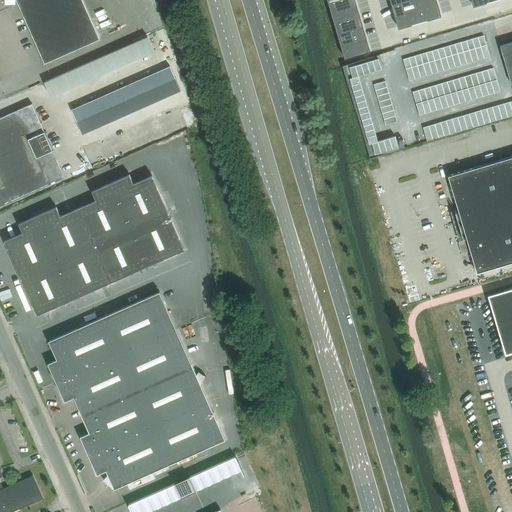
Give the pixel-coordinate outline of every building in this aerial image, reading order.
[(16,0),(44,63),(99,39),(82,0),(16,0)] [(355,0),(330,0),(328,1),(331,11),(356,4),(355,0)] [(413,0),(409,0),(391,5),(395,16),(416,10),(413,0)] [(436,0),(413,0),(416,10),(437,3),(436,0)] [(437,3),(416,10),(420,22),(441,16),(437,3)] [(356,4),(331,11),(334,22),(359,15),(356,4)] [(416,10),(395,16),(398,28),(399,28),(420,22),(416,10)] [(359,15),(334,22),(337,33),(362,25),(359,15)] [(362,25),(337,33),(340,43),(366,36),(362,25)] [(483,35),(478,37),(481,47),(487,46),(483,35)] [(147,36),(138,41),(144,55),(154,51),(147,36)] [(366,36),(340,43),(345,58),(370,51),(366,36)] [(478,37),(472,38),(475,49),(481,47),(478,37)] [(472,38),(466,40),(469,51),(475,49),(472,38)] [(466,40),(460,42),(464,52),(469,51),(466,40)] [(511,40),(500,45),(511,83),(511,40)] [(135,60),(144,55),(138,41),(128,45),(135,60)] [(460,42),(455,44),(458,54),(464,52),(460,42)] [(455,44),(449,45),(452,56),(458,54),(455,44)] [(126,64),(135,60),(128,45),(119,49),(126,64)] [(449,45),(443,47),(446,58),(452,56),(449,45)] [(487,46),(481,47),(484,58),(490,56),(487,46)] [(443,47),(437,49),(440,59),(446,58),(443,47)] [(481,47),(475,49),(478,60),(484,58),(481,47)] [(116,68),(126,64),(119,49),(110,53),(116,68)] [(437,49),(432,50),(435,61),(440,59),(437,49)] [(475,49),(469,51),(472,61),(478,60),(475,49)] [(432,50),(426,52),(429,63),(435,61),(432,50)] [(469,51),(464,52),(467,63),(472,61),(469,51)] [(426,52),(420,54),(423,64),(429,63),(426,52)] [(464,52),(458,54),(461,65),(467,63),(464,52)] [(107,72),(116,68),(110,53),(100,57),(107,72)] [(420,54),(414,56),(417,66),(423,64),(420,54)] [(458,54),(452,56),(455,66),(461,65),(458,54)] [(377,55),(372,57),(375,70),(381,68),(377,55)] [(414,56),(409,57),(412,68),(417,66),(414,56)] [(452,56),(446,58),(449,68),(455,66),(452,56)] [(98,76),(107,72),(100,57),(91,61),(98,76)] [(372,57),(366,58),(370,72),(375,70),(372,57)] [(409,57),(403,59),(406,70),(412,68),(409,57)] [(366,58),(360,60),(364,74),(370,72),(366,58)] [(446,58),(440,59),(444,70),(449,68),(446,58)] [(440,59),(435,61),(438,72),(444,70),(440,59)] [(360,60),(354,62),(358,75),(364,74),(360,60)] [(88,80),(98,76),(91,61),(82,65),(88,80)] [(435,61),(429,63),(432,73),(438,72),(435,61)] [(354,62),(348,64),(352,77),(358,75),(354,62)] [(429,63),(423,64),(426,75),(432,73),(429,63)] [(348,64),(343,65),(349,86),(360,82),(358,75),(352,77),(348,64)] [(423,64),(417,66),(421,77),(426,75),(423,64)] [(79,84),(88,80),(82,65),(72,69),(79,84)] [(170,66),(162,70),(166,80),(167,82),(170,81),(175,78),(173,74),(170,66)] [(417,66),(412,68),(415,78),(421,77),(417,66)] [(412,68),(406,70),(409,80),(415,78),(412,68)] [(70,88),(79,84),(72,69),(63,74),(70,88)] [(487,69),(482,71),(485,83),(491,81),(489,75),(487,69)] [(158,71),(153,73),(159,86),(167,82),(166,80),(162,70),(158,71)] [(482,71),(476,73),(479,84),(485,83),(482,71)] [(149,75),(145,77),(151,89),(159,86),(153,73),(149,75)] [(476,73),(470,75),(473,86),(479,84),(476,73)] [(60,93),(70,88),(63,74),(54,78),(60,93)] [(470,75),(464,76),(468,88),(473,86),(470,75)] [(464,76),(458,78),(462,90),(468,88),(464,76)] [(145,77),(137,80),(142,93),(151,89),(145,77)] [(51,97),(60,93),(54,78),(44,82),(51,97)] [(170,81),(167,82),(170,90),(172,94),(181,91),(175,78),(170,81)] [(458,78),(453,80),(456,91),(462,90),(458,78)] [(496,79),(491,81),(494,92),(500,91),(496,79)] [(137,80),(129,84),(134,96),(142,93),(137,80)] [(453,80),(447,81),(450,93),(456,91),(453,80)] [(385,81),(373,84),(375,90),(387,87),(385,81)] [(447,81),(441,83),(445,95),(450,93),(447,81)] [(491,81),(485,83),(488,94),(494,92),(491,81)] [(167,82),(159,86),(164,98),(172,94),(170,90),(167,82)] [(360,82),(349,86),(351,92),(362,88),(360,82)] [(441,83),(435,85),(439,96),(445,95),(441,83)] [(485,83),(479,84),(483,96),(488,94),(485,83)] [(129,84),(121,88),(126,100),(134,96),(129,84)] [(479,84),(473,86),(477,98),(483,96),(479,84)] [(435,85),(430,87),(433,98),(439,96),(435,85)] [(159,86),(151,89),(156,102),(164,98),(159,86)] [(473,86),(468,88),(471,99),(477,98),(473,86)] [(387,87),(375,90),(377,96),(388,92),(387,87)] [(430,87),(424,88),(427,100),(433,98),(430,87)] [(121,88),(112,91),(118,104),(126,100),(121,88)] [(362,88),(351,92),(352,97),(364,94),(362,88)] [(424,88),(418,90),(422,102),(427,100),(424,88)] [(468,88),(462,90),(465,101),(471,99),(468,88)] [(151,89),(142,93),(148,105),(156,102),(151,89)] [(418,90),(412,92),(416,103),(422,102),(418,90)] [(462,90),(456,91),(460,103),(465,101),(462,90)] [(112,91),(104,95),(110,107),(118,104),(112,91)] [(456,91),(450,93),(454,104),(460,103),(456,91)] [(388,92),(377,96),(379,102),(390,98),(388,92)] [(142,93),(134,96),(140,109),(148,105),(142,93)] [(450,93),(445,95),(448,106),(454,104),(450,93)] [(364,94),(352,97),(354,103),(365,100),(364,94)] [(104,95),(96,99),(101,111),(110,107),(104,95)] [(445,95),(439,96),(442,108),(448,106),(445,95)] [(134,96),(126,100),(131,112),(140,109),(134,96)] [(439,96),(433,98),(437,110),(442,108),(439,96)] [(390,98),(379,102),(380,107),(392,104),(390,98)] [(433,98),(427,100),(431,111),(437,110),(433,98)] [(96,99),(88,102),(93,115),(101,111),(96,99)] [(126,100),(118,104),(123,116),(131,112),(126,100)] [(365,100),(354,103),(356,109),(367,105),(365,100)] [(427,100),(422,102),(425,113),(431,111),(427,100)] [(88,102),(80,106),(85,118),(93,115),(88,102)] [(422,102),(416,103),(419,115),(425,113),(422,102)] [(504,103),(498,105),(502,118),(508,117),(504,103)] [(0,117),(0,205),(64,177),(56,159),(32,104),(0,117)] [(118,104),(110,107),(115,120),(123,116),(118,104)] [(392,104),(380,107),(382,113),(393,110),(392,104)] [(367,105),(356,109),(357,114),(369,111),(367,105)] [(498,105),(492,107),(496,120),(502,118),(498,105)] [(80,106),(71,110),(77,122),(85,118),(80,106)] [(110,107),(101,111),(107,123),(115,120),(110,107)] [(492,107),(486,108),(490,122),(496,120),(492,107)] [(486,108),(481,110),(485,123),(490,122),(486,108)] [(393,110),(382,113),(384,119),(395,115),(393,110)] [(481,110),(475,112),(479,125),(485,123),(481,110)] [(68,111),(60,114),(65,127),(73,123),(68,111)] [(101,111),(93,115),(99,127),(107,123),(101,111)] [(369,111),(357,114),(359,120),(370,117),(369,111)] [(475,112),(469,114),(473,127),(479,125),(475,112)] [(469,114),(463,115),(467,129),(473,127),(469,114)] [(93,115),(85,118),(90,131),(99,127),(93,115)] [(395,115),(384,119),(385,125),(397,121),(395,115)] [(463,115),(457,117),(461,130),(467,129),(463,115)] [(370,117),(359,120),(361,126),(372,122),(370,117)] [(457,117),(452,119),(456,132),(461,130),(457,117)] [(85,118),(77,122),(82,134),(90,131),(85,118)] [(452,119),(446,120),(450,134),(456,132),(452,119)] [(446,120),(440,122),(444,135),(450,134),(446,120)] [(372,122),(361,126),(362,131),(374,128),(372,122)] [(440,122),(434,124),(438,137),(444,135),(440,122)] [(73,123),(65,127),(71,139),(79,135),(73,123)] [(434,124),(429,126),(433,139),(438,137),(434,124)] [(429,126),(423,127),(427,141),(433,139),(429,126)] [(374,128),(362,131),(364,137),(375,134),(374,128)] [(375,134),(364,137),(370,157),(376,156),(372,142),(378,141),(375,134)] [(395,136),(389,137),(393,151),(399,149),(395,136)] [(389,137),(383,139),(387,152),(393,151),(389,137)] [(383,139),(378,141),(382,154),(387,152),(383,139)] [(378,141),(372,142),(376,156),(382,154),(378,141)] [(511,156),(449,176),(459,209),(459,211),(453,213),(460,238),(467,236),(467,238),(477,272),(511,261),(511,156)] [(37,314),(184,250),(152,175),(133,184),(129,175),(92,191),(96,200),(60,216),(56,207),(19,223),(23,232),(4,240),(37,314)] [(511,288),(511,289),(488,295),(505,354),(511,351),(511,288)] [(114,488),(225,439),(159,292),(48,341),(57,359),(48,363),(64,401),(73,397),(89,433),(80,437),(97,474),(106,470),(114,488)] [(0,511),(9,511),(42,498),(33,475),(3,488),(0,482),(0,477),(2,476),(0,471),(0,463),(1,463),(0,460),(0,511)] [(172,501),(187,495),(180,480),(166,487),(172,501)]
